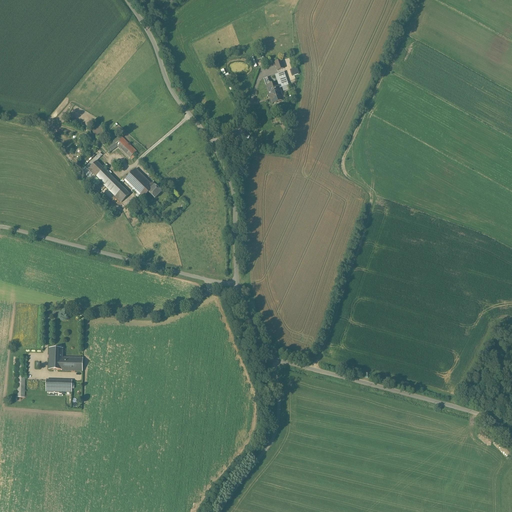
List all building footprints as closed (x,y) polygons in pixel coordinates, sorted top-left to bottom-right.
[(284,72),(263,79),(268,92),(280,88),(278,85),(280,84),(281,88),(288,86),(284,72)] [(280,88),(268,92),(272,104),(284,100),(280,88)] [(136,152),(120,136),(105,146),(109,152),(118,146),(130,158),(132,156),(136,152)] [(94,152),(87,147),(84,151),(91,157),(94,152)] [(129,194),(99,164),(91,172),(93,174),(115,196),(121,203),(129,194)] [(151,184),(136,170),(128,178),(125,181),(134,190),(143,198),(148,193),(155,186),(152,183),(151,184)] [(115,196),(93,174),(89,178),(111,200),(115,196)] [(161,192),(155,186),(148,193),(155,199),(161,192)] [(63,349),(49,349),(49,358),(62,359),(62,358),(63,349)] [(17,390),(17,397),(24,398),(25,358),(18,357),(17,387),(17,390)] [(62,359),(49,358),(49,370),(71,370),(71,358),(62,358),(62,359)] [(82,359),(71,358),(71,370),(82,371),(82,359)] [(62,381),(50,380),(50,391),(55,391),(62,391),(62,381)] [(71,381),(62,381),(62,391),(64,392),(71,392),(71,381)]
